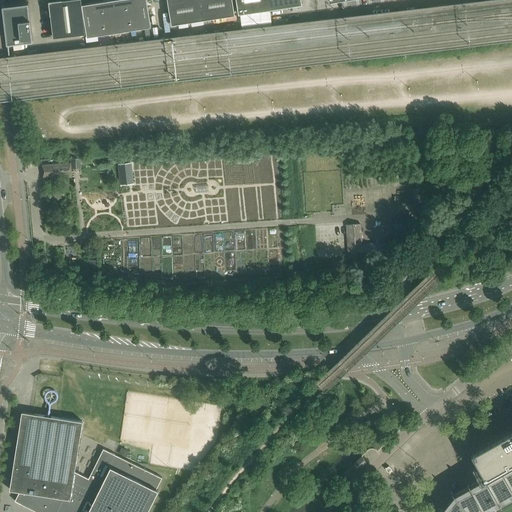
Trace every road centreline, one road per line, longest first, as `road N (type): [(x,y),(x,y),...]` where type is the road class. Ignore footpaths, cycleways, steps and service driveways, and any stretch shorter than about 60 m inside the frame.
road 1 (secondary): [(0,326),(171,350),(360,349)]
road 2 (secondary): [(363,320),(154,322),(4,299)]
road 3 (secondary): [(511,282),(393,316)]
